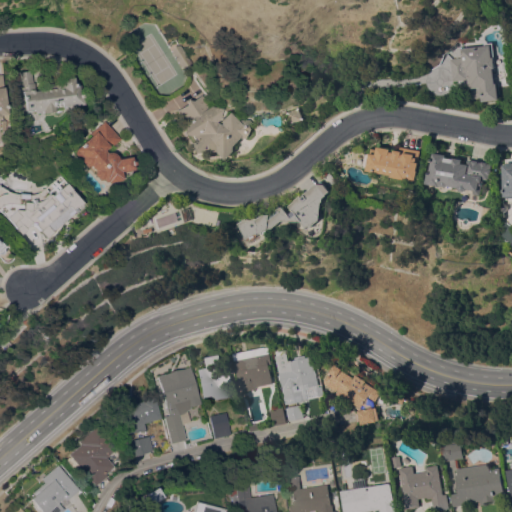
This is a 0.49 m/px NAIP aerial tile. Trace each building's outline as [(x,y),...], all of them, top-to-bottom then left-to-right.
[(452,59),(465,58),(464,48),(487,46),(487,43),(495,42),(497,67),(495,68),(497,84),(499,83),(500,99),(484,101),(484,98),(474,99),(473,88),(471,88),(470,79),(454,81),(452,59)] [(188,63),(186,68),(179,68),(169,51),(172,46),(178,45),(188,63)] [(70,77),(71,85),(74,84),(74,85),(77,85),(80,99),(79,100),(79,104),(72,105),(71,103),(63,105),(62,106),(61,108),(59,109),(50,110),(50,111),(33,113),(33,111),(21,112),(21,110),(15,111),(14,105),(15,104),(13,82),(14,82),(13,72),(28,70),(29,82),(30,82),(31,91),(42,90),(41,86),(51,85),(51,84),(58,83),(57,79),(70,77)] [(200,95),(208,106),(219,108),(217,119),(214,122),(218,124),(218,120),(226,112),(234,119),(247,119),(253,128),(248,137),(242,137),(235,145),(236,150),(228,159),(220,151),(201,151),(190,136),(180,133),(182,123),(175,110),(185,105),(186,99),(191,101),(200,95)] [(305,118),(293,123),(289,112),(300,107),(305,118)] [(129,156),(130,160),(132,160),(132,165),(131,165),(132,170),(119,172),(120,181),(103,184),(103,183),(100,184),(98,182),(94,182),(76,162),(77,159),(74,159),(70,154),(71,149),(87,136),(85,135),(100,120),(118,139),(105,151),(105,152),(108,151),(110,152),(113,153),(114,154),(115,156),(115,158),(129,156)] [(421,150),(419,162),(420,162),(419,170),(418,179),(408,177),(407,179),(393,176),(393,174),(368,170),(368,167),(364,166),(366,153),(371,154),(372,148),(378,149),(378,146),(391,148),(391,151),(394,151),(395,149),(400,150),(401,146),(421,150)] [(447,154),(447,157),(454,158),(454,157),(464,158),(463,162),(468,163),(469,159),(474,160),(474,159),(480,160),(480,161),(483,162),(483,160),(489,161),(489,163),(494,164),(493,169),(494,169),(493,174),(491,174),(491,179),(486,179),(483,194),(475,193),(476,189),(469,188),(467,191),(463,190),(462,187),(456,186),(455,188),(449,187),(448,186),(427,183),(429,173),(431,174),(434,152),(447,154)] [(511,161),(503,162),(506,197),(511,196),(511,161)] [(43,187),(57,176),(63,184),(64,183),(80,203),(78,204),(79,205),(60,221),(58,225),(56,229),(53,232),(50,235),(45,239),(33,225),(27,225),(23,228),(24,229),(18,235),(13,229),(13,228),(0,212),(0,194),(4,193),(9,193),(20,194),(20,193),(27,193),(27,194),(31,195),(35,194),(38,192),(43,187)] [(251,237),(242,223),(249,218),(250,219),(252,218),(255,219),(259,217),(259,218),(267,213),(273,214),(283,206),(285,206),(286,207),(292,213),(295,210),(291,205),(297,200),(297,199),(302,194),(304,196),(306,194),(306,193),(318,182),(326,183),(332,190),(328,193),(329,195),(325,197),(325,201),(324,202),(323,219),(311,229),(304,220),(285,220),(276,228),(272,228),(271,228),(272,231),(270,234),(259,233),(251,237)] [(509,211),(509,215),(506,216),(503,199),(507,199),(508,203),(510,205),(511,208),(509,211)] [(269,345),(272,363),(269,364),(273,383),(252,387),(253,391),(241,393),(233,353),(269,345)] [(305,399),(305,400),(286,404),(282,386),(276,355),(286,353),(288,360),(295,359),(294,357),(305,354),(305,357),(312,356),(318,384),(305,387),(307,399),(305,399)] [(222,371),(229,370),(234,395),(212,399),(212,396),(201,398),(195,369),(206,367),(204,357),(219,354),(222,371)] [(233,365),(225,367),(223,357),(231,355),(233,365)] [(375,407),(376,407),(379,419),(376,420),(376,421),(361,424),(358,410),(361,409),(360,408),(342,396),(343,394),(336,390),(335,391),(325,384),(324,381),(328,374),(331,376),(333,374),(329,372),(334,364),(342,369),(341,370),(353,377),(355,374),(365,380),(364,382),(380,392),(374,402),(375,407)] [(162,416),(167,415),(156,376),(189,367),(199,403),(188,406),(189,408),(182,413),(178,415),(184,440),(170,443),(162,416)] [(142,423),(144,429),(132,433),(132,431),(124,434),(116,406),(131,402),(131,404),(141,401),(153,397),(159,418),(142,423)] [(303,417),(289,420),(286,407),(300,404),(303,417)] [(282,406),(286,422),(273,425),(270,409),(282,406)] [(229,434),(213,438),(208,415),(224,412),(229,434)] [(255,423),(256,430),(247,431),(246,425),(255,423)] [(105,457),(112,466),(104,474),(106,475),(94,485),(68,454),(80,444),(77,441),(96,425),(116,447),(105,457)] [(151,450),(130,456),(126,441),(147,435),(151,450)] [(444,444),(463,441),(465,458),(446,460),(444,444)] [(402,466),(394,467),(393,456),(401,455),(402,466)] [(490,463),(491,468),(500,467),(505,496),(462,503),(462,504),(453,506),(451,494),(458,492),(457,487),(458,487),(456,474),(459,474),(458,468),(490,463)] [(443,494),(447,494),(449,506),(434,508),(432,498),(428,498),(428,497),(419,498),(420,506),(406,508),(400,467),(414,465),(415,473),(428,471),(427,466),(439,464),(443,494)] [(77,489),(64,501),(61,498),(56,502),(62,509),(58,511),(40,511),(29,499),(33,495),(31,493),(42,482),(39,479),(55,465),(77,489)] [(318,511),(318,509),(302,511),(291,511),(289,493),(288,493),(285,477),(299,475),(301,488),(328,484),(332,504),(333,504),(334,511),(336,510),(336,511),(318,511)] [(234,511),(231,484),(244,482),(246,497),(269,494),(272,511),(276,511),(234,511)] [(358,511),(343,511),(340,490),(391,482),(395,511),(377,511),(380,511),(380,509),(358,511)] [(143,507),(138,498),(156,488),(161,496),(143,507)] [(189,511),(192,502),(222,508),(221,511),(189,511)]
